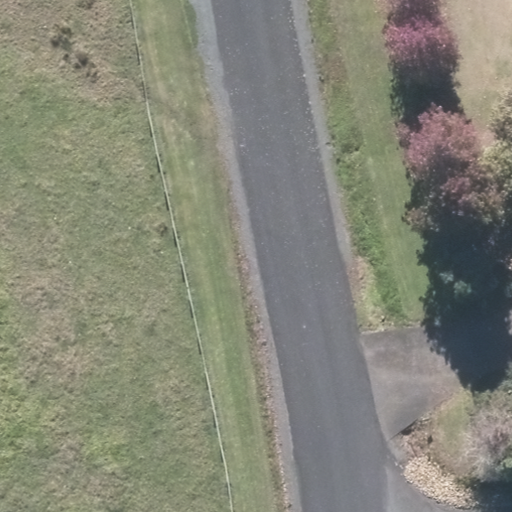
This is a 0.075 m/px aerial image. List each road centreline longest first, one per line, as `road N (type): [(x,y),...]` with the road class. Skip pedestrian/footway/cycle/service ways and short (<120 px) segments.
road 1 (residential): [(334,511),(253,0)]
road 2 (unknown): [(315,396),(427,358),(511,314)]
